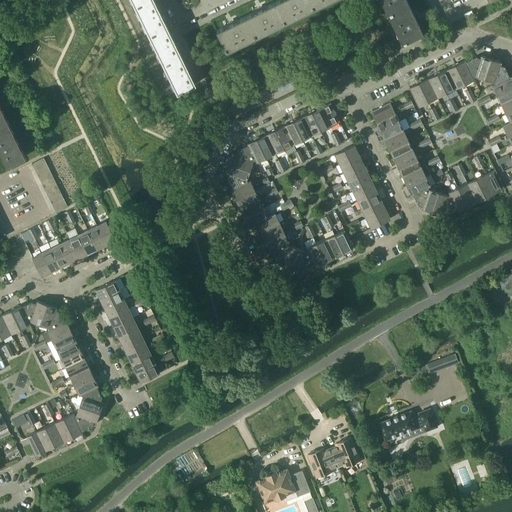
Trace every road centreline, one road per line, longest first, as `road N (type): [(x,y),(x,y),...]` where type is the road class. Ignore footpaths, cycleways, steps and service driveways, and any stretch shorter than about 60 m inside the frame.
road 1 (unclassified): [(103,511),(193,441),(511,257)]
road 2 (residential): [(217,207),(207,183),(223,135),(327,84),(346,96)]
road 3 (residential): [(346,96),(461,40),(511,52)]
road 4 (residential): [(67,287),(217,207)]
road 5 (residential): [(414,230),(346,96)]
